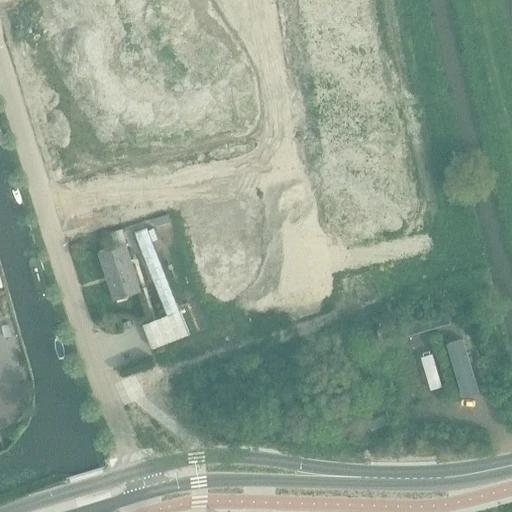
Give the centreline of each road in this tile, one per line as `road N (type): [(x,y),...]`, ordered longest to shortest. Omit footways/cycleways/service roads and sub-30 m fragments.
road 1 (unclassified): [(136,471),(53,224)]
road 2 (residential): [(279,161),(53,224)]
road 3 (tertiary): [(347,477),(243,459),(136,471)]
road 4 (tertiary): [(143,494),(347,477)]
road 5 (unclassified): [(53,224),(0,61)]
road 6 (tertiary): [(347,477),(448,477),(511,464)]
road 7 (residential): [(245,0),(279,161)]
road 8 (tertiary): [(136,471),(14,511)]
